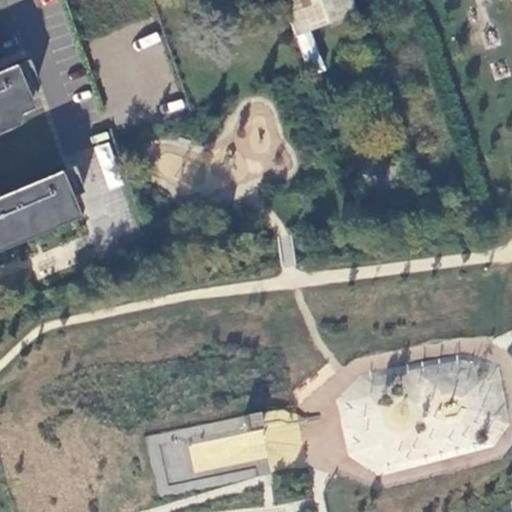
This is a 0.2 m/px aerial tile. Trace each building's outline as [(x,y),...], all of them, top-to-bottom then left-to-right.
[(279,0),(296,45),(355,23),(346,0),(279,0)] [(22,64),(8,70),(19,95),(33,89),(22,64)] [(0,253),(71,224),(62,202),(52,177),(0,199),(0,129),(7,130),(8,122),(27,114),(19,95),(8,70),(0,73),(0,253)] [(107,142),(95,146),(107,187),(118,183),(107,142)] [(66,171),(52,177),(62,202),(77,196),(66,171)] [(73,272),(74,251),(37,248),(35,269),(73,272)] [(293,406),(145,434),(156,492),(264,472),(263,468),(304,460),(293,406)]
